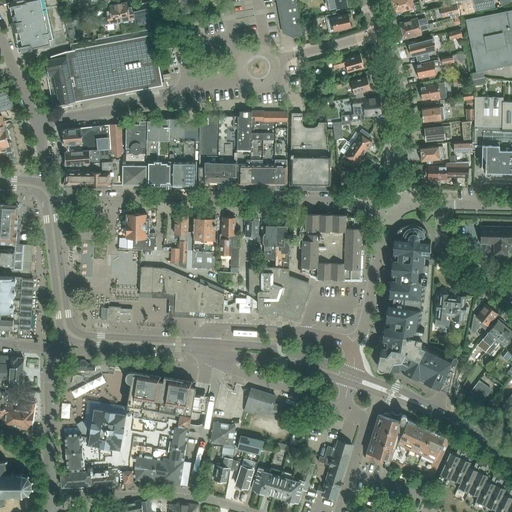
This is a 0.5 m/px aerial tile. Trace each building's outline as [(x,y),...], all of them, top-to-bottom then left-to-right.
[(57,0),(20,0),(10,2),(21,52),(66,42),(57,0)] [(191,0),(178,0),(181,14),(182,13),(183,15),(191,13),(190,12),(195,11),(191,0)] [(277,0),(279,5),(284,33),(284,32),(292,31),(294,37),(296,36),(302,35),(303,35),(301,26),(297,2),(296,0),(277,0)] [(329,9),(329,10),(347,6),(345,0),(324,0),(327,10),(329,9)] [(414,8),(412,0),(390,0),(393,13),(414,8)] [(422,0),(423,1),(427,0),(449,0),(451,5),(456,4),(458,14),(459,16),(476,13),(472,0),(422,0)] [(482,0),(472,0),(475,11),(494,7),(492,0),(489,0),(483,1),(482,0)] [(118,4),(122,22),(134,19),(135,26),(148,24),(146,9),(139,10),(139,11),(133,12),(131,6),(127,6),(127,2),(118,4)] [(102,26),(122,22),(118,4),(110,6),(110,10),(106,10),(107,16),(100,18),(102,26)] [(456,4),(451,5),(449,6),(443,7),(439,8),(442,18),(458,14),(456,4)] [(511,10),(465,20),(470,43),(476,73),(470,74),(472,80),(484,77),(483,71),(511,65),(511,10)] [(351,27),(349,21),(348,15),(337,17),(336,13),(325,15),(329,32),(351,27)] [(65,18),(65,19),(68,32),(71,31),(72,39),(79,37),(76,23),(79,23),(77,16),(65,18)] [(399,23),(402,31),(426,25),(426,24),(425,21),(419,22),(417,18),(399,23)] [(426,25),(402,31),(404,39),(422,35),(421,31),(434,27),(432,23),(426,24),(426,25)] [(163,86),(153,35),(152,29),(102,38),(98,39),(71,44),(72,50),(65,51),(51,56),(51,59),(46,60),(47,67),(48,75),(54,74),(58,103),(163,86)] [(457,38),(458,42),(463,40),(459,29),(448,32),(450,40),(457,38)] [(408,45),(411,57),(436,50),(433,38),(408,45)] [(457,61),(466,59),(467,59),(465,52),(456,54),(456,55),(453,55),(440,58),(442,65),(454,63),(454,61),(457,60),(457,61)] [(346,66),(348,72),(364,67),(360,55),(344,59),(344,57),(332,61),(334,69),(346,66)] [(439,66),(438,60),(415,65),(418,79),(429,76),(429,78),(435,77),(434,75),(436,75),(434,67),(439,66)] [(350,82),(354,94),(370,89),(367,77),(350,82)] [(454,86),(471,83),(470,77),(453,80),(454,86)] [(484,77),(472,80),(473,86),(486,84),(484,77)] [(422,100),(430,99),(431,101),(440,99),(440,97),(446,96),(444,89),(445,89),(444,83),(420,87),(422,100)] [(0,111),(11,109),(12,106),(9,94),(7,92),(1,94),(0,91),(0,111)] [(463,101),(466,101),(473,100),(472,91),(462,92),(463,101)] [(474,108),(474,119),(474,136),(474,142),(472,141),(472,145),(474,145),(482,145),(482,169),(485,169),(485,172),(485,174),(486,176),(488,177),(491,176),(492,174),(492,172),(511,172),(511,101),(503,102),(503,98),(474,97),(474,108)] [(379,98),(352,100),(354,115),(360,114),(364,113),(365,115),(381,113),(379,98)] [(473,100),(466,101),(467,109),(474,108),(473,100)] [(425,121),(433,120),(434,123),(441,122),(441,120),(441,119),(445,119),(444,106),(423,109),(425,121)] [(474,108),(473,109),(466,109),(466,120),(474,119),(474,108)] [(252,111),(252,112),(251,164),(263,164),(264,113),(264,111),(252,111)] [(240,116),(238,116),(237,183),(238,183),(238,164),(251,164),(252,112),(240,112),(240,116)] [(288,113),(264,113),(263,164),(275,164),(275,124),(287,124),(288,113)] [(292,113),(291,154),(291,185),(292,185),(292,183),(329,184),(329,185),(330,185),(331,154),(328,154),(329,144),(327,144),(327,133),(326,133),(326,122),(318,122),(317,125),(315,127),(313,128),(307,128),(304,127),(303,125),(302,123),(302,113),(292,113)] [(0,152),(6,151),(8,160),(24,157),(23,151),(26,150),(25,144),(28,143),(26,137),(25,137),(24,131),(23,132),(22,126),(6,129),(3,114),(0,114),(0,152)] [(341,116),(341,122),(351,121),(361,120),(360,114),(354,115),(341,116)] [(199,156),(199,167),(199,181),(198,183),(201,183),(203,186),(205,186),(207,183),(209,183),(209,182),(213,182),(214,183),(215,183),(216,182),(218,182),(218,161),(219,116),(199,116),(199,125),(199,133),(199,153),(200,153),(200,156),(199,156)] [(219,116),(218,161),(218,182),(220,182),(222,179),(227,179),(227,182),(228,183),(230,184),(231,185),(235,185),(236,182),(237,183),(238,116),(219,116)] [(147,121),(147,145),(146,185),(147,185),(164,185),(171,185),(172,160),(173,160),(173,147),(169,147),(169,138),(170,120),(170,119),(147,121)] [(171,185),(183,185),(184,147),(182,147),(182,138),(184,138),(184,133),(185,133),(185,119),(170,120),(169,138),(169,147),(173,147),(173,160),(172,160),(171,185)] [(196,185),(196,181),(199,181),(199,167),(199,156),(200,156),(200,153),(199,153),(199,133),(199,125),(185,125),(185,119),(185,133),(184,133),(184,138),(182,138),(182,147),(184,147),(183,185),(196,185)] [(147,145),(147,121),(140,121),(140,124),(126,124),(126,149),(125,165),(123,165),(123,158),(123,157),(122,157),(122,184),(123,184),(123,183),(145,184),(145,185),(146,185),(147,145)] [(341,122),(333,123),(333,126),(335,139),(343,138),(341,125),(346,125),(351,124),(351,121),(341,122)] [(471,121),(461,122),(462,125),(463,125),(465,136),(463,136),(463,141),(471,140),(471,135),(471,121)] [(122,157),(123,157),(121,124),(109,125),(112,149),(114,172),(115,184),(122,184),(122,157)] [(275,164),(287,164),(287,124),(275,124),(275,164)] [(112,149),(109,125),(63,129),(65,146),(65,152),(112,149)] [(426,134),(424,134),(424,139),(426,139),(426,141),(449,139),(448,138),(451,138),(450,126),(447,126),(425,128),(426,134)] [(361,130),(358,134),(355,131),(348,142),(351,144),(364,153),(372,142),(364,137),(366,134),(361,130)] [(348,142),(346,141),(339,151),(344,154),(344,155),(342,158),(347,162),(349,158),(357,164),(364,153),(351,144),(348,142)] [(453,143),(453,152),(467,151),(467,152),(469,152),(469,151),(472,151),(472,142),(453,143)] [(444,158),(443,146),(421,148),(422,161),(426,160),(432,160),(444,158)] [(66,171),(114,172),(112,149),(65,152),(66,165),(66,171)] [(439,164),(439,167),(429,167),(429,169),(425,169),(425,176),(428,176),(428,179),(446,179),(446,176),(468,177),(468,162),(446,163),(446,165),(439,164)] [(238,164),(238,183),(238,184),(287,184),(287,164),(275,164),(263,164),(251,164),(238,164)] [(110,184),(115,184),(114,172),(66,171),(65,184),(110,184)] [(0,216),(18,218),(18,207),(16,204),(0,203),(0,216)] [(136,247),(136,249),(142,250),(154,250),(154,243),(155,243),(156,234),(149,233),(149,218),(145,218),(145,215),(135,215),(135,210),(124,210),(123,217),(128,217),(127,237),(135,237),(135,247),(136,247)] [(302,230),(302,245),(332,246),(333,215),(306,214),(305,230),(302,230)] [(193,216),(193,232),(188,232),(188,235),(187,235),(187,263),(186,269),(194,269),(194,267),(214,268),(215,252),(215,245),(217,245),(218,233),(215,233),(215,227),(216,227),(216,218),(210,216),(210,215),(208,215),(208,216),(193,216)] [(333,215),(332,246),(361,247),(362,220),(346,216),(346,215),(333,215)] [(0,216),(0,228),(17,230),(18,218),(0,216)] [(174,235),(180,235),(180,241),(179,241),(179,249),(171,248),(170,263),(179,264),(179,263),(187,263),(187,235),(188,235),(188,232),(188,216),(175,216),(174,235)] [(220,234),(219,239),(219,256),(231,256),(231,267),(238,267),(238,248),(238,240),(238,235),(235,235),(235,218),(223,217),(222,235),(220,234)] [(246,218),(245,236),(257,237),(257,245),(255,245),(255,253),(260,253),(260,236),(258,236),(259,218),(246,218)] [(276,230),(276,246),(275,268),(276,268),(289,270),(289,264),(288,263),(289,252),(290,251),(290,237),(289,236),(290,223),(288,221),(276,221),(276,225),(276,230)] [(271,246),(276,246),(276,230),(276,225),(266,225),(265,233),(263,236),(263,244),(264,245),(264,256),(271,256),(271,246)] [(426,344),(432,264),(428,263),(428,261),(429,261),(429,259),(430,251),(430,248),(431,239),(430,237),(429,235),(428,233),(426,231),(424,230),(422,228),(420,227),(417,226),(415,225),(412,225),(408,225),(405,226),(402,228),(399,230),(397,232),(396,233),(394,236),(393,245),(393,248),(392,265),(391,269),(390,286),(390,290),(389,300),(387,311),(387,314),(385,324),(384,332),(383,335),(380,353),(380,356),(378,360),(377,363),(377,365),(377,367),(378,368),(379,369),(380,370),(381,370),(382,370),(388,369),(389,369),(391,370),(396,371),(402,372),(409,375),(412,376),(429,385),(432,386),(450,394),(451,395),(459,357),(426,344)] [(511,226),(481,226),(480,235),(480,244),(494,244),(494,255),(508,256),(508,245),(511,244),(511,226)] [(0,228),(0,242),(16,244),(17,230),(0,228)] [(16,244),(0,242),(0,268),(32,271),(34,245),(16,244)] [(317,276),(331,277),(332,246),(302,245),(301,268),(317,275),(317,276)] [(332,246),(331,277),(360,280),(361,247),(332,246)] [(140,292),(152,292),(153,267),(141,267),(140,292)] [(152,292),(164,293),(165,268),(158,267),(153,267),(152,292)] [(276,268),(275,268),(261,268),(261,269),(250,269),(249,293),(253,295),(258,295),(258,310),(266,310),(266,313),(277,313),(278,311),(296,317),(308,283),(289,277),(289,270),(276,268)] [(175,311),(187,312),(188,278),(177,273),(176,293),(175,311)] [(0,310),(31,313),(32,305),(33,297),(34,278),(0,275),(0,310)] [(187,312),(199,312),(200,279),(200,283),(188,278),(187,312)] [(199,312),(223,313),(224,289),(200,279),(199,312)] [(435,319),(449,320),(452,294),(438,293),(435,319)] [(452,294),(449,320),(464,322),(466,296),(452,294)] [(239,308),(250,309),(251,304),(247,303),(247,299),(235,298),(235,303),(239,303),(239,308)] [(482,312),(478,316),(474,313),(471,330),(474,333),(480,326),(485,330),(488,327),(489,327),(494,322),(492,320),(497,314),(486,304),(481,311),(482,312)] [(108,320),(132,321),(133,309),(109,308),(108,320)] [(0,333),(7,333),(19,334),(19,328),(30,329),(31,316),(31,313),(0,310),(0,333)] [(498,320),(487,333),(483,338),(487,342),(480,351),(483,354),(485,351),(495,339),(506,327),(498,320)] [(511,335),(511,331),(506,327),(495,339),(485,351),(489,354),(492,350),(493,350),(495,347),(497,349),(501,344),(503,346),(509,339),(511,335)] [(438,336),(437,343),(446,344),(447,340),(447,337),(438,336)] [(511,345),(502,358),(507,361),(511,355),(511,354),(511,345)] [(0,386),(6,387),(22,388),(24,358),(0,356),(0,386)] [(77,370),(92,371),(95,371),(96,364),(95,364),(87,363),(86,362),(80,361),(78,363),(77,370)] [(67,472),(61,472),(62,487),(88,485),(92,485),(96,489),(115,487),(119,483),(141,480),(152,480),(160,481),(180,484),(184,461),(188,432),(188,431),(196,385),(194,384),(195,382),(185,380),(164,377),(164,379),(163,379),(163,377),(133,371),(131,371),(130,371),(129,372),(127,373),(126,375),(125,378),(126,381),(128,383),(131,384),(128,400),(127,406),(126,413),(94,408),(90,430),(90,432),(89,436),(81,435),(81,433),(64,434),(67,472)] [(459,377),(456,383),(458,383),(462,385),(465,380),(459,377)] [(470,393),(482,402),(491,390),(479,380),(470,393)] [(1,418),(0,424),(0,425),(31,430),(35,402),(32,402),(19,400),(19,398),(18,398),(19,391),(6,389),(1,418)] [(276,396),(252,389),(244,412),(254,415),(256,409),(275,415),(278,405),(273,404),(276,396)] [(502,414),(511,402),(511,393),(505,402),(505,403),(500,409),(503,412),(502,414)] [(511,402),(502,414),(510,420),(511,417),(511,402)] [(392,412),(392,413),(389,414),(387,413),(385,413),(384,414),(383,416),(378,414),(366,453),(386,459),(385,463),(386,465),(388,465),(390,462),(401,467),(403,466),(414,471),(415,470),(432,478),(450,439),(406,419),(407,417),(406,416),(404,415),(402,416),(401,414),(401,413),(400,413),(400,414),(398,415),(396,415),(393,414),(393,412),(392,412)] [(226,424),(214,422),(211,441),(224,444),(234,446),(237,426),(226,424)] [(237,448),(260,454),(264,440),(240,434),(237,448)] [(330,465),(324,486),(319,484),(317,492),(322,494),(321,495),(336,499),(352,445),(338,441),(335,448),(327,446),(324,457),(320,456),(318,462),(330,465)] [(277,442),(275,448),(288,451),(290,446),(277,442)] [(234,446),(224,444),(222,458),(224,458),(224,457),(232,459),(234,446)] [(460,445),(455,455),(459,457),(465,460),(470,449),(466,447),(465,449),(463,448),(464,447),(460,445)] [(299,459),(302,449),(290,446),(288,451),(287,455),(299,459)] [(383,458),(366,453),(364,459),(381,464),(383,458)] [(441,473),(450,478),(459,457),(455,455),(450,453),(441,473)] [(224,457),(224,458),(222,466),(216,465),(214,480),(217,480),(218,482),(222,483),(224,482),(226,482),(229,468),(230,469),(232,459),(224,457)] [(450,478),(460,482),(467,467),(468,467),(470,462),(465,460),(459,457),(450,478)] [(472,469),(477,471),(483,474),(487,463),(483,461),(483,462),(481,461),(481,460),(477,458),(472,469)] [(0,505),(5,505),(4,495),(22,495),(28,493),(32,487),(32,482),(28,476),(23,475),(5,475),(5,461),(0,461),(0,505)] [(286,499),(294,502),(294,501),(298,502),(302,489),(306,490),(314,465),(306,462),(300,479),(294,477),(286,499)] [(240,472),(236,485),(237,485),(241,486),(242,488),(245,489),(246,488),(247,488),(253,471),(254,472),(256,467),(243,463),(240,472)] [(263,493),(264,492),(271,471),(270,470),(259,467),(252,489),(256,490),(255,490),(263,493)] [(459,487),(468,491),(477,471),(472,469),(468,467),(467,467),(460,482),(460,483),(459,487)] [(264,492),(275,495),(283,471),(271,468),(270,470),(271,471),(264,492)] [(275,495),(286,499),(294,477),(293,477),(294,474),(283,471),(275,495)] [(468,491),(478,496),(485,480),(486,480),(488,476),(483,474),(477,471),(468,491)] [(490,482),(495,485),(500,487),(505,476),(501,475),(500,476),(498,475),(499,474),(495,472),(490,482)] [(476,501),(486,505),(495,485),(490,482),(485,480),(486,480),(485,480),(478,496),(476,501)] [(486,505),(495,510),(496,510),(503,494),(505,489),(500,487),(495,485),(486,505)] [(494,511),(506,511),(511,500),(511,497),(508,496),(503,494),(496,510),(495,510),(494,511)] [(141,502),(141,501),(122,504),(121,506),(122,511),(152,511),(150,500),(141,502)] [(198,511),(199,505),(177,503),(177,504),(168,503),(167,511),(198,511)]
